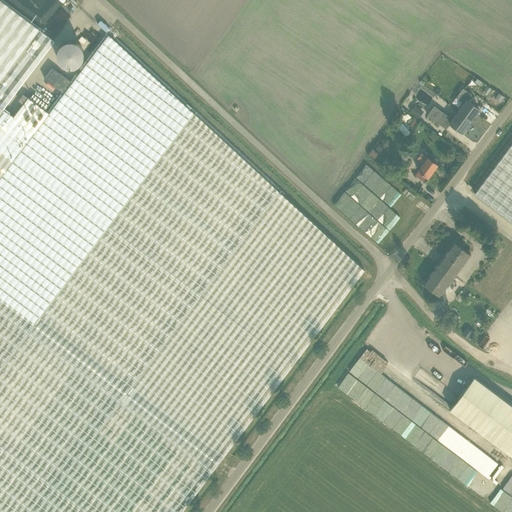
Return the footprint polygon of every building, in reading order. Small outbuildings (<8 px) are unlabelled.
[(0,0),(0,81),(39,29),(0,0)] [(0,177),(0,511),(181,511),(364,270),(108,34),(49,113),(0,177)] [(70,81),(61,74),(52,67),(44,78),(53,85),(62,92),(70,81)] [(470,120),(479,108),(468,100),(472,94),(463,87),(456,97),(465,103),(458,111),(470,120)] [(500,102),(504,97),(498,93),(495,98),(500,102)] [(13,117),(3,109),(0,106),(0,177),(49,113),(23,94),(18,100),(23,104),(13,117)] [(415,116),(421,109),(415,105),(409,112),(415,116)] [(450,123),(462,132),(470,120),(458,111),(453,119),(435,105),(427,114),(446,129),(450,123)] [(418,122),(414,119),(410,125),(414,128),(418,122)] [(406,136),(411,131),(403,123),(398,128),(406,136)] [(511,143),(475,194),(511,221),(511,143)] [(380,153),(384,147),(380,144),(376,150),(380,153)] [(377,152),(372,149),(369,154),(373,157),(377,152)] [(428,178),(438,164),(428,157),(427,158),(421,153),(417,159),(423,163),(418,170),(428,178)] [(405,176),(409,171),(397,163),(394,168),(405,176)] [(367,164),(333,203),(378,243),(401,217),(390,207),(401,193),(367,164)] [(471,254),(454,241),(437,264),(454,276),(471,254)] [(437,264),(423,283),(439,296),(454,276),(437,264)] [(461,334),(469,340),(474,333),(467,327),(461,334)] [(511,456),(511,405),(474,377),(449,410),(511,456)]
